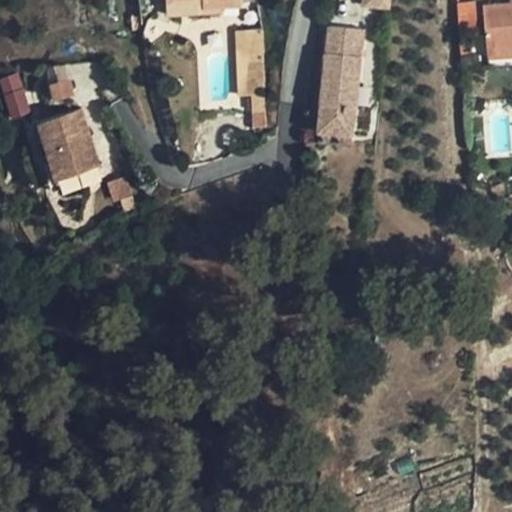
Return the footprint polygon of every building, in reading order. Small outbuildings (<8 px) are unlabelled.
[(511,0),(484,3),(489,59),(511,57),(511,0)] [(483,39),(481,1),(457,3),(459,40),(483,39)] [(320,132),(353,135),(363,28),(330,25),(320,132)] [(234,28),(236,95),(251,95),(251,127),(264,127),(261,28),(234,28)] [(19,72),(0,77),(0,83),(9,119),(30,113),(19,72)] [(83,128),(40,142),(47,166),(58,200),(73,195),(102,186),(83,128)] [(352,145),(353,135),(320,132),(318,142),(352,145)] [(58,200),(47,166),(40,169),(54,211),(76,205),(73,195),(58,200)] [(115,210),(133,208),(130,177),(111,179),(115,210)] [(476,418),(346,480),(343,511),(399,511),(480,473),(476,418)] [(481,511),(480,476),(404,511),(481,511)]
